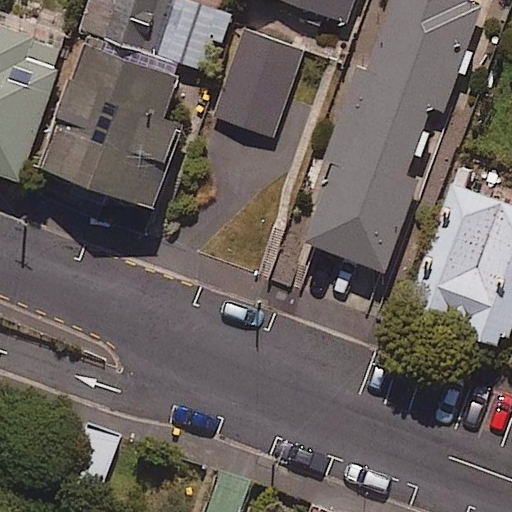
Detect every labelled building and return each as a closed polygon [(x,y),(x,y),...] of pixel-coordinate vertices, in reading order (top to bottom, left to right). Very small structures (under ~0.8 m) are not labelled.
[(97,0),(86,33),(100,38),(52,175),(163,214),(191,134),(171,127),(191,70),(206,76),(217,44),(227,47),(239,15),(197,0),(97,0)] [(278,0),(300,8),(296,20),(326,31),(331,19),(353,27),(362,0),(278,0)] [(480,58),(472,56),(492,0),(395,0),(367,81),(361,79),(332,160),(343,164),(313,247),(395,276),(426,189),(414,184),(421,164),(433,168),(443,139),(431,135),(440,111),(451,115),(466,75),(473,78),(480,58)] [(76,32),(0,5),(0,175),(25,184),(76,32)] [(307,52),(247,33),(219,120),(278,139),(307,52)] [(511,355),(511,208),(458,190),(422,291),(442,299),(432,327),(511,355)] [(121,442),(83,429),(60,497),(98,510),(121,442)]
